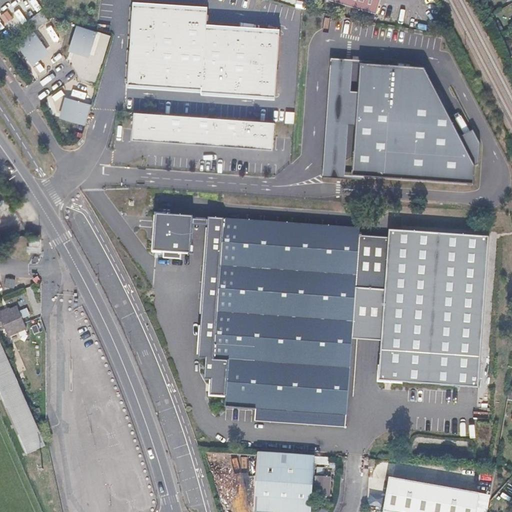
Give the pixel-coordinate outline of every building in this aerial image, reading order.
[(379,0),(333,0),(376,13),(379,0)] [(208,7),(132,2),(128,87),(202,92),(202,96),(275,101),(279,29),(207,23),(208,7)] [(37,27),(48,19),(41,9),(30,18),(37,27)] [(7,10),(0,15),(5,21),(12,17),(7,10)] [(96,34),(76,28),(70,48),(91,54),(96,34)] [(32,34),(14,47),(27,63),(44,51),(32,34)] [(353,61),(331,59),(323,177),(345,178),(348,124),(357,125),(360,93),(350,92),(353,61)] [(424,70),(362,65),(360,93),(357,125),(353,176),(474,185),(475,166),(424,70)] [(65,122),(84,128),(90,107),(71,101),(65,122)] [(274,122),(133,112),(132,139),(273,148),(274,122)] [(155,214),(152,253),(190,256),(193,217),(155,214)] [(346,426),(352,339),(355,288),(359,236),(360,228),(210,217),(200,358),(207,358),(230,360),(227,397),(226,406),(257,408),(256,420),(346,426)] [(355,288),(352,339),(382,341),(379,382),(479,389),(490,238),(391,231),(390,238),(387,290),(355,288)] [(390,238),(359,236),(355,288),(387,290),(390,238)] [(32,252),(40,251),(40,237),(38,237),(30,237),(30,247),(32,247),(32,252)] [(26,328),(16,308),(9,311),(8,308),(0,311),(0,330),(4,329),(7,336),(26,328)] [(42,444),(13,377),(0,348),(0,404),(21,453),(42,444)] [(210,396),(227,397),(230,360),(207,358),(205,380),(211,380),(210,396)] [(310,511),(315,455),(259,451),(255,510),(288,511),(310,511)] [(314,495),(330,496),(331,476),(315,475),(314,495)] [(390,478),(384,511),(476,511),(480,493),(390,478)]
